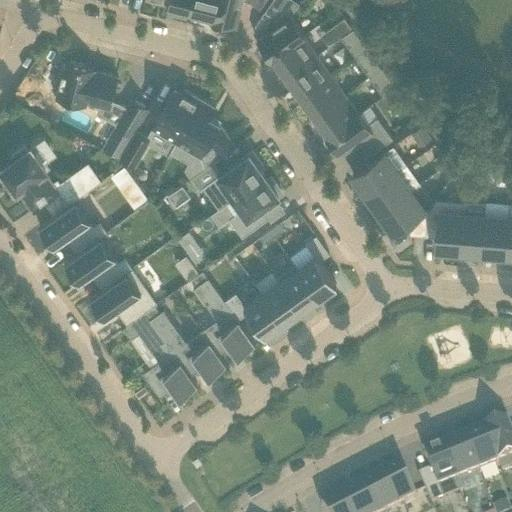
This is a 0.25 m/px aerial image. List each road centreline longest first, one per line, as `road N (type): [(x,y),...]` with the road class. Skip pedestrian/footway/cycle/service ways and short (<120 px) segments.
road 1 (residential): [(0,75),(40,12),(228,62),(387,287)]
road 2 (residential): [(151,460),(367,314),(387,287)]
road 3 (residential): [(258,511),(358,448),(511,389)]
road 4 (residential): [(151,460),(0,247)]
road 5 (residential): [(387,287),(511,296)]
